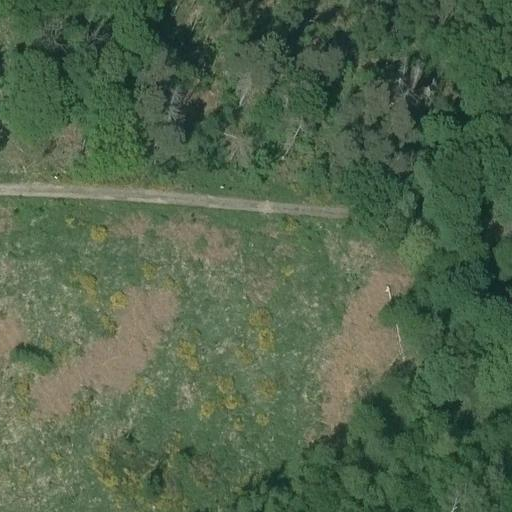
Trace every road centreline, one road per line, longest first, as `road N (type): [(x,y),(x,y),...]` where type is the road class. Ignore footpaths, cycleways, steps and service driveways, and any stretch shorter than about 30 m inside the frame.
road 1 (track): [(0,199),(310,210),(424,204),(511,214)]
road 2 (track): [(288,511),(511,377)]
road 3 (track): [(464,0),(426,190)]
